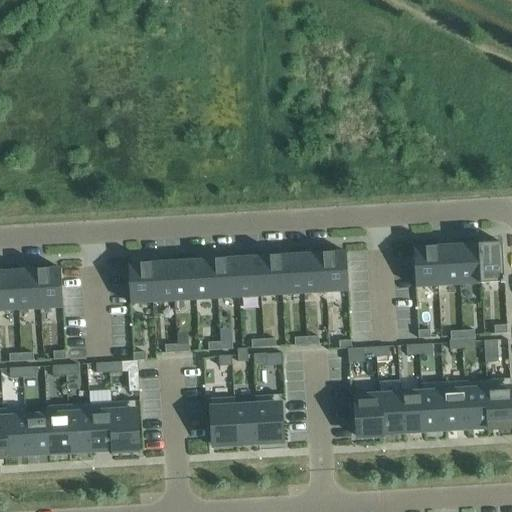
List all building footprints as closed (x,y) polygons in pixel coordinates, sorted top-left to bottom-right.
[(502,243),(479,244),(481,284),(500,283),(500,284),(505,283),(504,276),(503,276),(502,243)] [(460,285),(481,284),(479,244),(457,245),(460,285)] [(436,247),(438,286),(460,285),(457,245),(436,247)] [(436,247),(413,248),(415,288),(438,286),(436,247)] [(346,252),(323,253),(325,293),(348,292),(346,252)] [(323,253),(302,254),(304,294),(325,293),(323,253)] [(304,294),(302,254),(280,256),(282,295),(304,294)] [(280,256),(258,257),(261,297),(282,295),(280,256)] [(261,297),(258,257),(237,258),(239,298),(261,297)] [(237,258),(215,259),(218,299),(239,298),(237,258)] [(196,300),(218,299),(215,259),(194,261),(196,300)] [(194,261),(172,262),(174,302),(196,300),(194,261)] [(172,262),(151,263),(153,303),(174,302),(172,262)] [(128,265),(130,304),(153,303),(151,263),(128,265)] [(61,268),(39,270),(41,309),(63,308),(61,268)] [(17,271),(20,311),(41,309),(39,270),(17,271)] [(17,271),(0,271),(0,311),(20,311),(17,271)] [(416,329),(415,299),(398,300),(398,329),(416,329)] [(494,326),(495,334),(507,334),(507,326),(494,326)] [(430,330),(418,331),(418,339),(430,338),(430,330)] [(463,339),(462,331),(450,332),(451,340),(462,339),(463,339)] [(474,331),(462,331),(463,339),(475,339),(474,331)] [(306,337),(294,338),(295,346),(307,345),(306,337)] [(318,337),(306,337),(307,345),(319,345),(318,337)] [(275,339),(263,340),(264,348),(276,347),(275,339)] [(463,349),(462,339),(451,340),(449,340),(450,350),(463,349)] [(463,339),(462,339),(463,349),(476,349),(475,339),(463,339)] [(264,348),(263,340),(251,340),(252,348),(264,348)] [(497,340),(484,341),(484,351),(498,350),(497,340)] [(351,341),(339,341),(339,349),(351,349),(351,341)] [(209,351),(221,350),(220,342),(208,343),(209,351)] [(232,342),(220,342),(221,350),(233,349),(232,342)] [(177,345),(177,353),(189,352),(189,344),(177,345)] [(432,344),(419,345),(420,355),(433,354),(432,344)] [(177,353),(177,345),(165,345),(165,353),(177,353)] [(420,355),(419,345),(406,346),(407,356),(420,355)] [(389,347),(376,348),(376,358),(389,357),(389,347)] [(376,358),(376,348),(363,348),(363,358),(376,358)] [(248,362),(247,349),(237,349),(238,362),(248,362)] [(66,351),(53,352),(54,360),(66,359),(66,351)] [(33,353),(21,354),(22,362),(34,361),(33,353)] [(145,353),(133,353),(134,361),(146,361),(145,353)] [(10,363),(22,362),(21,354),(9,355),(10,363)] [(267,364),(266,354),(253,355),(254,365),(267,364)] [(232,366),(232,356),(218,357),(219,367),(232,366)] [(122,362),(109,363),(109,373),(122,372),(122,362)] [(109,373),(109,363),(96,364),(96,374),(109,373)] [(78,365),(65,366),(66,376),(79,375),(78,365)] [(66,376),(65,366),(52,366),(53,376),(66,376)] [(35,367),(22,368),(23,378),(36,377),(35,367)] [(23,378),(22,368),(9,369),(10,379),(23,378)] [(486,380),(489,429),(511,427),(511,409),(510,379),(486,380)] [(465,381),(467,428),(488,427),(488,429),(489,429),(486,380),(465,381)] [(443,383),(446,430),(467,428),(465,381),(443,383)] [(424,431),(446,430),(443,383),(421,384),(424,431)] [(421,394),(400,395),(403,432),(424,431),(421,384),(420,384),(421,394)] [(379,392),(355,393),(357,437),(381,436),(379,392)] [(379,392),(381,436),(382,436),(382,433),(403,432),(400,395),(380,396),(379,392)] [(256,396),(258,443),(282,442),(279,395),(256,396)] [(234,398),(237,444),(258,443),(256,396),(255,396),(255,401),(235,402),(235,398),(234,398)] [(213,446),(237,444),(234,398),(210,399),(213,446)] [(135,401),(111,403),(114,452),(138,450),(135,401)] [(90,404),(92,451),(113,449),(113,452),(114,452),(111,403),(90,404)] [(90,404),(68,405),(71,452),(92,451),(90,404)] [(68,405),(46,407),(49,453),(71,452),(68,405)] [(25,408),(27,455),(49,453),(46,407),(45,407),(46,416),(26,417),(26,408),(25,408)] [(25,408),(3,409),(6,458),(7,458),(7,456),(27,455),(25,408)]
